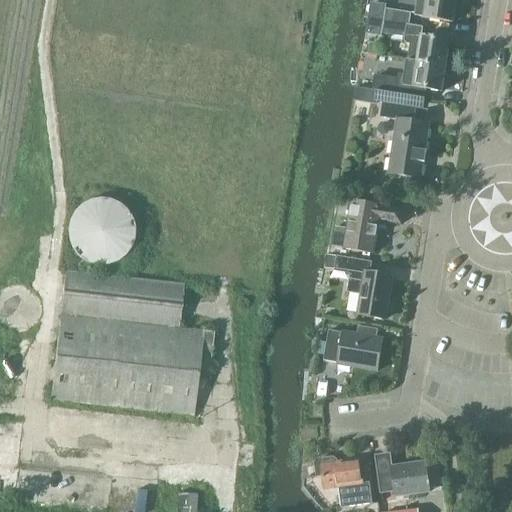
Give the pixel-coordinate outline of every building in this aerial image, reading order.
[(457,0),(417,0),(415,16),(425,18),(454,23),(457,0)] [(387,10),(385,22),(410,26),(412,14),(387,10)] [(411,45),(408,61),(446,68),(450,43),(422,38),(424,28),(410,26),(385,22),(383,34),(405,38),(405,41),(408,44),(411,45)] [(375,77),(373,91),(376,92),(379,92),(422,100),(424,90),(438,92),(442,93),(446,68),(408,61),(406,76),(402,76),(399,79),(398,81),(375,77)] [(357,89),(356,100),(377,104),(379,92),(376,92),(373,91),(357,89)] [(388,175),(420,180),(428,126),(413,123),(415,109),(382,104),(380,118),(396,121),(388,175)] [(352,202),(344,250),(374,255),(380,221),(402,224),(404,211),(352,202)] [(337,257),(335,272),(351,275),(348,294),(362,296),(358,316),(385,321),(392,278),(370,274),(372,263),(337,257)] [(195,418),(201,372),(211,373),(215,336),(180,332),(185,289),(67,275),(52,402),(195,418)] [(357,335),(343,333),(343,334),(330,331),(324,363),(338,365),(378,372),(383,340),(377,339),(378,330),(359,327),(357,335)] [(395,498),(429,493),(425,464),(392,468),(391,457),(377,459),(382,494),(395,492),(395,498)] [(317,460),(315,464),(317,478),(324,478),(326,491),(340,489),(343,509),(374,504),(371,483),(364,484),(361,461),(337,464),(337,461),(334,458),(317,460)]
